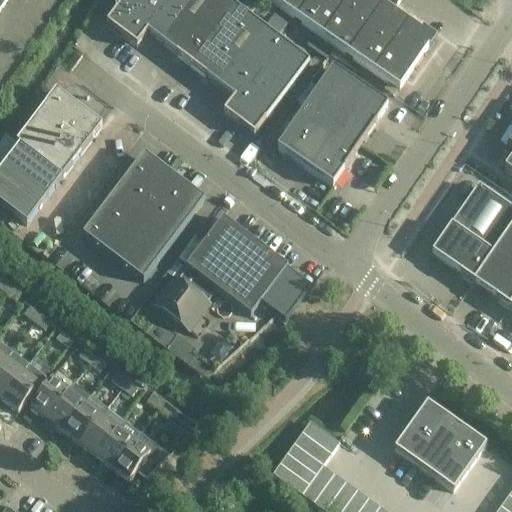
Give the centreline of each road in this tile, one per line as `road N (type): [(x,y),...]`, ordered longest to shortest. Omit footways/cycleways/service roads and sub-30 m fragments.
road 1 (unclassified): [(343,261),(88,71)]
road 2 (unclassified): [(343,261),(511,14)]
road 3 (unclassified): [(369,280),(511,387)]
